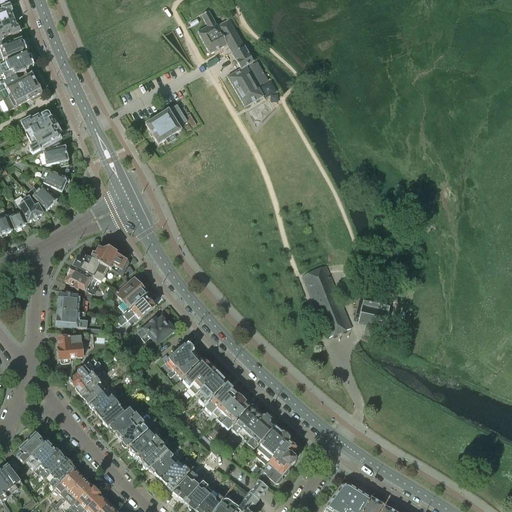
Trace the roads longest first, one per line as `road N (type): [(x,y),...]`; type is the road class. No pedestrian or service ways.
road 1 (track): [(342,363),(354,334),(343,275),(354,260),(352,237),(281,100),(297,77),(230,0)]
road 2 (track): [(205,69),(264,173),(295,271),(324,341),(342,363)]
road 3 (secondary): [(129,202),(199,310),(340,442)]
road 4 (secondary): [(129,202),(38,0)]
road 5 (residential): [(153,511),(59,415)]
road 6 (secondary): [(340,442),(448,511)]
